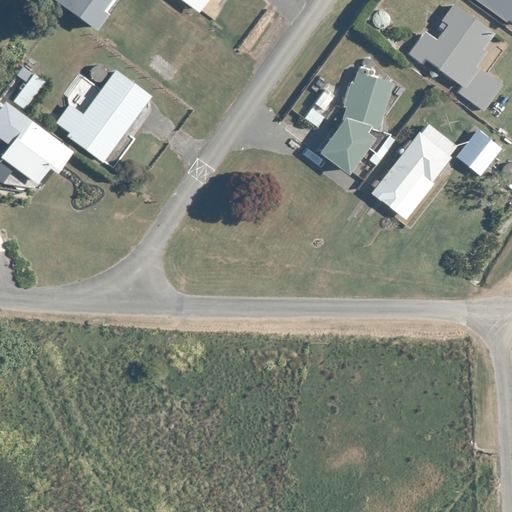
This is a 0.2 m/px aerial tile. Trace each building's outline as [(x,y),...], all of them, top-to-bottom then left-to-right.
[(108,0),(49,0),(95,34),(109,15),(102,9),(108,0)] [(177,0),(194,13),(198,9),(208,16),(219,0),(177,0)] [(511,0),(474,0),(511,27),(511,25),(511,0)] [(486,74),(505,48),(487,36),(489,33),(447,3),(436,17),(432,14),(401,58),(425,75),(431,67),(457,86),(465,92),(462,96),(481,110),(500,84),(486,74)] [(314,155),(345,177),(362,152),(378,157),(386,136),(377,133),(393,85),(353,71),(334,127),(314,155)] [(160,107),(125,81),(93,124),(80,114),(63,137),(111,172),(160,107)] [(70,154),(3,104),(0,108),(0,142),(7,148),(0,157),(0,161),(33,186),(46,169),(54,175),(70,154)] [(458,152),(423,125),(415,135),(367,196),(402,223),(458,152)] [(500,151),(476,131),(454,159),(478,178),(500,151)]
